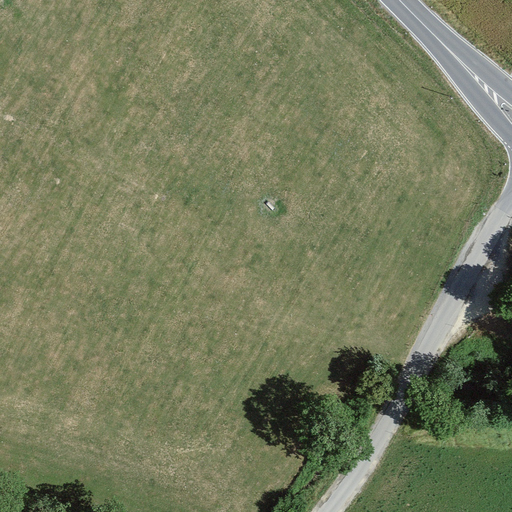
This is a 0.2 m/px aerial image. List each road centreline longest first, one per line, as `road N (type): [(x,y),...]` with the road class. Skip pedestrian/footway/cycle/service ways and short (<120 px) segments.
road 1 (unclassified): [(324,511),(347,490),(511,203)]
road 2 (tertiary): [(398,0),(487,92)]
